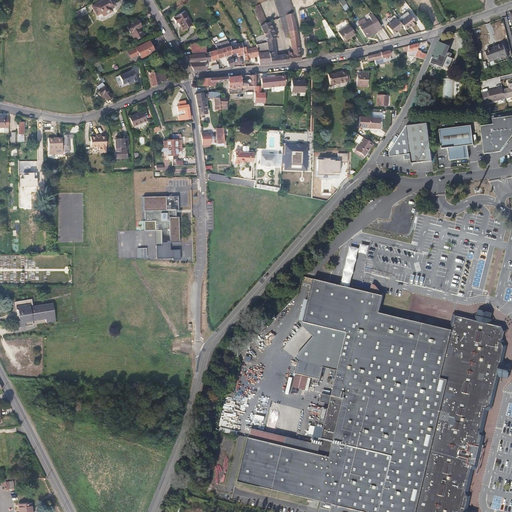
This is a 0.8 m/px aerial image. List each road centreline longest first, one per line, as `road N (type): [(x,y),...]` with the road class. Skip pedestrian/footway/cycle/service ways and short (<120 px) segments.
road 1 (unclassified): [(154,511),(210,347),(369,169)]
road 2 (residential): [(188,77),(290,66),(435,32)]
road 3 (unclassified): [(369,169),(323,210),(203,356)]
road 4 (residential): [(198,282),(202,178),(188,77)]
road 5 (residential): [(0,106),(74,120),(188,77)]
road 6 (unclassified): [(203,356),(150,511)]
road 7 (tertiary): [(70,511),(0,373)]
road 8 (unclassified): [(435,32),(403,114),(369,169)]
